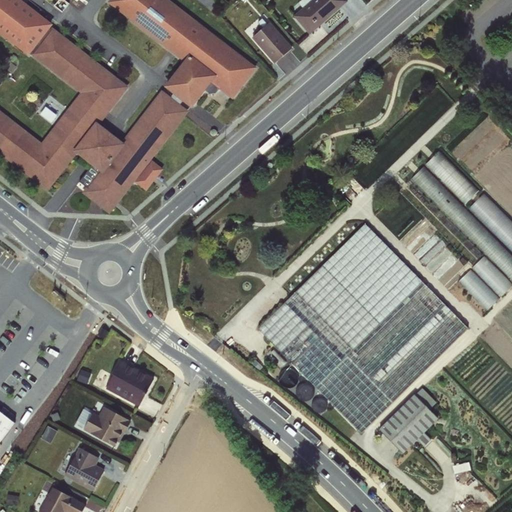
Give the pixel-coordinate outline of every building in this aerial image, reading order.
[(15,0),(0,0),(0,28),(85,94),(44,147),(0,112),(0,155),(52,195),(78,161),(96,174),(80,195),(112,213),(137,190),(147,198),(168,171),(154,161),(212,86),(232,102),(257,69),(168,0),(114,0),(112,4),(193,66),(126,151),(96,128),(129,86),(15,0)] [(316,0),(294,17),(309,36),(350,4),(346,0),(316,0)] [(293,50),(270,25),(254,40),(277,65),(293,50)] [(511,285),(511,222),(439,150),(399,191),(503,295),(511,285)] [(365,222),(261,329),(363,428),(467,328),(365,222)] [(143,406),(158,376),(123,359),(109,389),(143,406)] [(416,391),(382,426),(404,451),(439,417),(416,391)] [(87,429),(120,446),(134,418),(106,404),(102,413),(96,411),(87,429)] [(78,422),(87,426),(95,411),(86,407),(78,422)] [(0,440),(13,424),(0,414),(0,440)] [(53,441),(58,429),(49,425),(44,437),(53,441)] [(98,490),(107,467),(98,464),(103,453),(78,442),(71,458),(74,459),(66,477),(98,490)] [(70,511),(84,511),(89,503),(56,485),(40,511),(66,511),(67,510),(70,511)]
